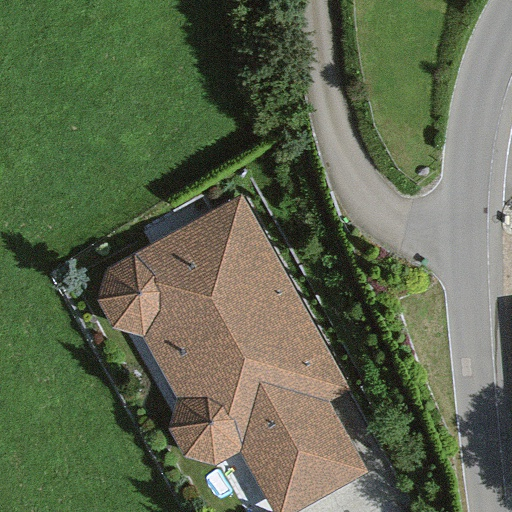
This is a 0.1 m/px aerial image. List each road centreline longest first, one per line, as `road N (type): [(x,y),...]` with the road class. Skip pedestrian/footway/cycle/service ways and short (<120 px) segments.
road 1 (residential): [(459,246),(421,239),(379,217),(349,176),(320,72),(315,0)]
road 2 (residential): [(459,246),(487,511)]
road 3 (residential): [(511,11),(473,106),(459,246)]
